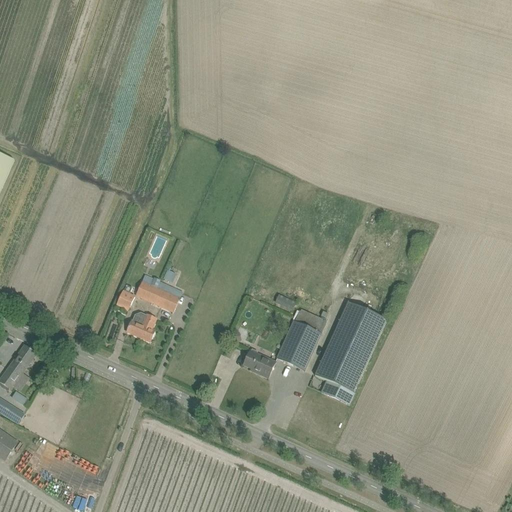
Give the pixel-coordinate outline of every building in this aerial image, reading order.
[(0,193),(14,161),(0,154),(0,193)] [(172,283),(177,274),(168,270),(163,279),(172,283)] [(146,276),(143,283),(137,296),(174,313),(180,299),(172,296),(175,289),(160,283),(161,281),(154,278),(154,279),(146,276)] [(127,286),(124,292),(117,306),(129,311),(135,298),(130,295),(133,289),(127,286)] [(279,295),(275,303),(293,311),(297,304),(279,295)] [(310,298),(308,303),(322,309),(324,304),(310,298)] [(349,303),(316,376),(327,382),(322,393),(350,406),(355,394),(355,393),(386,323),(387,321),(349,303)] [(282,350),(278,359),(305,372),(309,363),(322,335),(327,322),(321,319),(301,310),(300,313),(297,312),(293,321),(294,322),(286,340),(283,347),(283,348),(282,350)] [(132,322),(131,324),(127,333),(151,343),(155,332),(152,330),(157,320),(147,316),(143,326),(132,322)] [(240,333),(233,335),(235,343),(242,342),(240,333)] [(0,383),(11,391),(32,361),(37,354),(25,346),(0,381),(0,383)] [(251,352),(247,359),(244,366),(257,372),(257,374),(269,379),(276,363),(257,355),(258,353),(252,350),(251,352)] [(12,400),(24,407),(28,401),(16,393),(12,400)] [(0,399),(0,413),(18,425),(25,415),(0,399)] [(0,457),(5,461),(17,444),(0,431),(0,457)]
